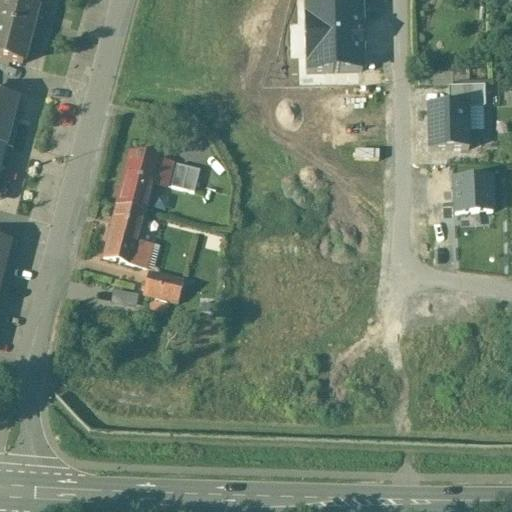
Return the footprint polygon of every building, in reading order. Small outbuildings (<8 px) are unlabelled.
[(29,7),(0,0),(0,59),(21,65),(36,9),(29,7)] [(333,0),(334,9),(358,9),(358,0),(333,0)] [(360,73),(358,9),(334,9),(303,10),(305,75),(360,73)] [(447,89),(447,109),(466,109),(483,109),(483,89),(447,89)] [(15,102),(0,98),(0,148),(10,151),(17,127),(10,125),(15,102)] [(447,109),(425,110),(426,153),(467,153),(466,109),(447,109)] [(168,152),(143,145),(139,158),(164,165),(168,152)] [(0,148),(0,191),(10,151),(0,148)] [(139,158),(129,156),(116,207),(144,215),(152,184),(165,187),(171,167),(164,165),(139,158)] [(199,172),(176,166),(170,188),(193,194),(199,172)] [(490,180),(451,182),(453,218),(492,216),(490,180)] [(144,215),(116,207),(102,259),(146,271),(152,248),(136,244),(144,215)] [(0,276),(8,246),(0,243),(0,276)] [(182,283),(149,275),(143,297),(177,305),(182,283)]
